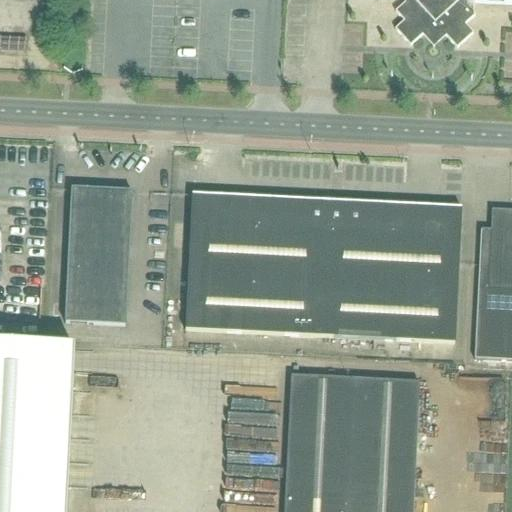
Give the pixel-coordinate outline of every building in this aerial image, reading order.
[(511,0),(376,0),(405,1),(404,6),(395,15),(403,24),(395,32),(410,49),(425,36),(427,39),(440,39),(443,37),(456,51),(473,36),(465,27),(475,19),(466,9),(466,4),(511,6),(511,0)] [(133,196),(72,192),(65,325),(126,329),(133,196)] [(461,232),(462,212),(192,198),(191,219),(192,219),(186,333),(455,347),(460,232),(461,232)] [(511,363),(511,214),(491,214),(490,232),(481,232),(474,361),(511,363)] [(0,511),(66,511),(75,352),(0,348),(0,511)] [(291,380),(284,511),(412,511),(419,386),(291,380)]
